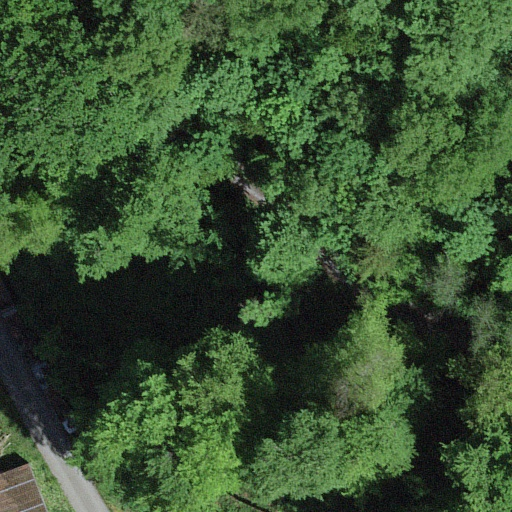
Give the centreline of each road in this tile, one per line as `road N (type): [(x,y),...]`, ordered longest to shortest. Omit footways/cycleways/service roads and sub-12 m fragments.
road 1 (track): [(0,40),(200,151),(392,300),(511,347)]
road 2 (residential): [(89,511),(0,371)]
road 3 (track): [(511,105),(420,0)]
